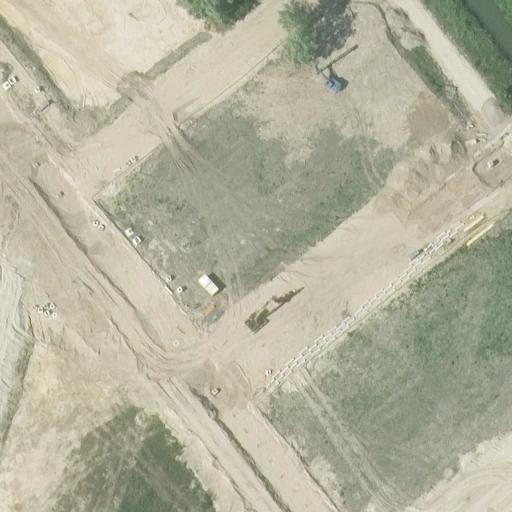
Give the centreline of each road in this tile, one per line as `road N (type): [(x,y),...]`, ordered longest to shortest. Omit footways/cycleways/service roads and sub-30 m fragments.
road 1 (residential): [(210,385),(511,156)]
road 2 (residential): [(317,0),(62,192)]
road 3 (residential): [(62,192),(210,385)]
road 4 (residential): [(400,0),(511,141)]
road 5 (residential): [(62,192),(40,213),(0,340)]
road 6 (residential): [(210,385),(307,511)]
